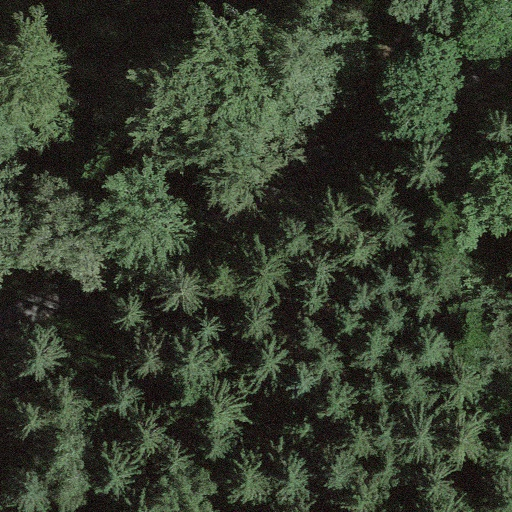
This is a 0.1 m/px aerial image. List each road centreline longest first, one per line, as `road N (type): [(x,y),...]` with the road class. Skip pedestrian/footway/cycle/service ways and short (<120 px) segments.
road 1 (track): [(0,340),(254,214),(431,105),(511,71)]
road 2 (track): [(0,99),(313,99),(397,126)]
